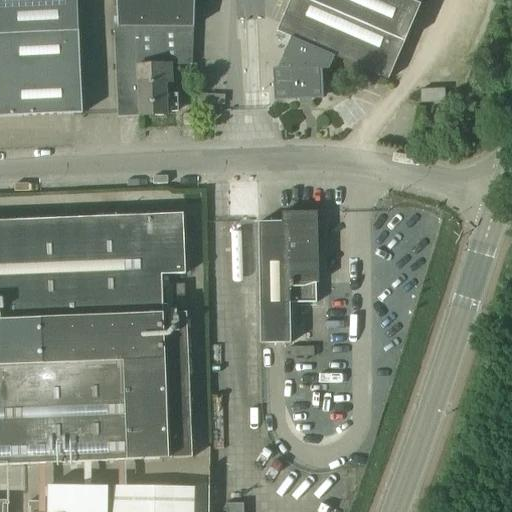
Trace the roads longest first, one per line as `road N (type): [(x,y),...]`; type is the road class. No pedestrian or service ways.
road 1 (unclassified): [(501,194),(316,159),(0,171)]
road 2 (tertiary): [(393,511),(501,194)]
